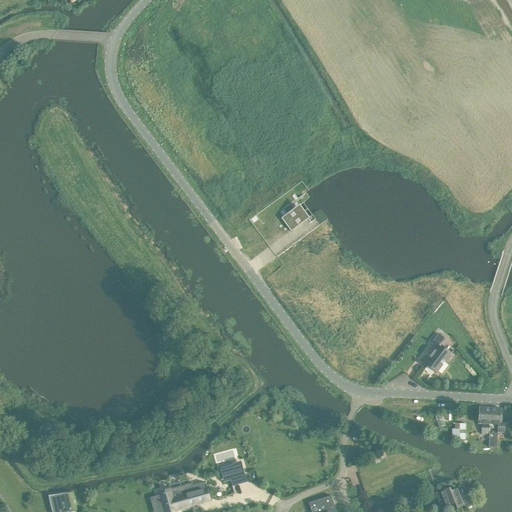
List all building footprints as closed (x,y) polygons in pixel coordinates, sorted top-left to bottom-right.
[(279,212),(282,216),(297,205),(294,201),(279,212)] [(303,222),(293,209),(284,216),(281,218),(291,231),(294,229),(293,229),(303,222)] [(451,354),(445,349),(441,346),(445,341),(438,335),(431,344),(437,348),(424,365),(436,373),(451,354)] [(489,447),(490,408),(479,407),(479,423),(482,423),(481,434),(489,434),(489,447)] [(490,408),(489,447),(497,447),(497,433),(504,433),(505,425),(501,425),(501,409),(490,408)] [(460,437),(460,440),(465,440),(466,423),(454,423),(453,429),(452,429),(452,437),(460,437)] [(241,461),(219,466),(223,480),(230,478),(229,474),(234,472),(232,464),(233,464),(233,466),(242,464),(241,461)] [(234,472),(229,474),(230,478),(232,486),(247,482),(242,464),(233,466),(233,464),(232,464),(234,472)] [(171,488),(158,492),(159,495),(163,511),(176,511),(176,510),(210,501),(207,488),(204,489),(202,483),(192,485),(192,483),(171,489),(171,488)] [(450,488),(441,492),(436,494),(441,508),(446,506),(455,502),(457,508),(473,502),(469,492),(460,495),(457,488),(451,491),(450,488)] [(74,511),(78,510),(74,492),(51,497),(51,499),(54,510),(54,511),(74,511)] [(311,511),(335,511),(331,496),(308,503),(311,511)]
